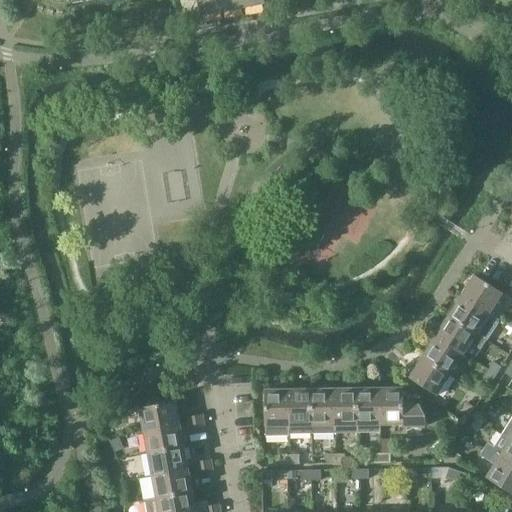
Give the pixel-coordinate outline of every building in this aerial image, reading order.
[(69,0),(70,4),(89,0),(196,0),(200,16),(229,11),(265,4),(264,0),(69,0)] [(475,275),(461,296),(489,314),(502,293),(475,275)] [(449,316),(476,334),(489,314),(461,296),(449,316)] [(436,336),(463,354),(476,334),(449,316),(436,336)] [(423,357),(450,374),(463,354),(436,336),(423,357)] [(450,374),(423,357),(410,378),(437,395),(450,374)] [(494,362),(488,370),(497,376),(502,367),(494,362)] [(497,376),(488,370),(483,379),(491,384),(497,376)] [(390,388),(380,388),(380,424),(402,424),(403,428),(426,428),(426,416),(419,404),(419,403),(404,403),(403,388),(400,388),(400,386),(390,386),(390,388)] [(289,390),(289,426),(312,426),(311,389),(309,389),(309,387),(299,388),(299,389),(289,390)] [(335,425),(334,389),(324,389),(324,387),(314,387),(314,389),(311,389),(312,426),(335,425)] [(344,389),(334,389),(335,425),(335,434),(358,433),(357,388),(354,389),(354,387),(344,387),(344,389)] [(360,388),(357,388),(358,433),(381,432),(380,424),(380,388),(370,388),(370,387),(360,387),(360,388)] [(289,436),(289,426),(289,390),(279,390),(279,388),(269,388),(269,390),(265,390),(266,437),(289,436)] [(140,408),(144,431),(180,424),(176,401),(140,408)] [(467,403),(462,412),(471,417),(476,408),(467,403)] [(203,414),(195,416),(197,426),(204,425),(203,414)] [(197,426),(195,416),(188,417),(190,427),(197,426)] [(511,440),(511,419),(502,435),(511,440)] [(144,431),(148,453),(184,446),(180,424),(144,431)] [(484,449),(511,466),(511,440),(502,435),(495,447),(488,443),(484,449)] [(382,453),(395,453),(395,439),(382,439),(382,453)] [(148,453),(153,476),(188,469),(184,446),(148,453)] [(511,493),(511,466),(484,449),(480,455),(495,464),(487,477),(511,493)] [(290,450),(290,455),(290,465),(300,465),(300,450),(290,450)] [(381,464),(381,453),(371,454),(372,464),(381,464)] [(391,453),(381,453),(381,464),(391,463),(391,453)] [(336,464),(335,454),(325,454),(326,464),(336,464)] [(345,454),(335,454),(336,464),(345,464),(345,454)] [(290,465),(290,455),(280,455),(280,465),(290,465)] [(211,459),(203,461),(205,471),(213,469),(211,459)] [(205,471),(203,461),(196,462),(198,472),(205,471)] [(407,469),(407,479),(407,486),(418,486),(417,468),(407,469)] [(446,478),(455,481),(458,471),(449,468),(446,478)] [(153,476),(157,498),(192,491),(188,469),(153,476)] [(359,470),(359,480),(359,489),(370,489),(369,469),(359,470)] [(407,479),(407,469),(397,469),(398,479),(407,479)] [(301,480),(311,480),(311,470),(301,470),(301,480)] [(311,470),(311,480),(321,480),(321,470),(311,470)] [(350,480),(359,480),(359,470),(350,470),(350,480)] [(262,471),(263,481),(272,481),(272,471),(262,471)] [(458,471),(455,481),(464,484),(468,475),(458,471)] [(205,511),(206,511),(205,511),(213,511),(212,505),(205,507),(204,501),(195,503),(192,491),(157,498),(145,500),(147,511),(205,511)] [(394,507),(394,495),(385,495),(385,507),(394,507)]
